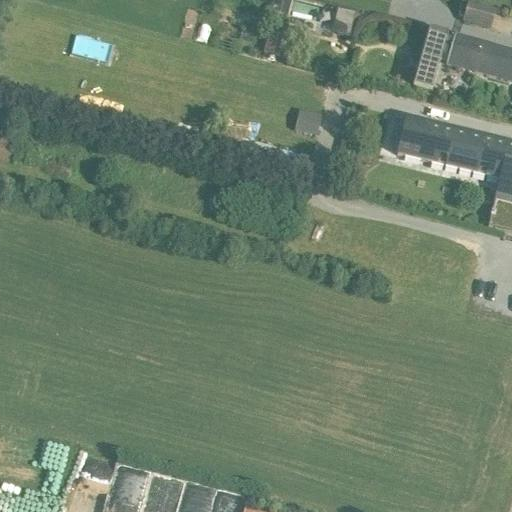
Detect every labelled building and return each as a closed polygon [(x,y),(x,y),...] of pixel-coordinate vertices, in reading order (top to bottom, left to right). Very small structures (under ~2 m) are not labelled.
[(406,11),(406,2),(432,1),(432,0),(391,0),(391,11),(406,11)] [(493,20),(466,12),(460,32),(488,40),(493,20)] [(410,95),(428,101),(438,66),(442,67),(447,51),(443,49),(445,44),(427,39),(410,95)] [(287,48),(265,42),(260,62),(282,68),(287,48)] [(511,61),(452,44),(443,75),(511,95),(511,61)] [(314,146),(319,125),(296,121),(292,141),(314,146)] [(493,205),(511,209),(511,154),(402,129),(393,165),(496,190),(493,205)] [(209,511),(213,496),(146,484),(140,511),(209,511)]
